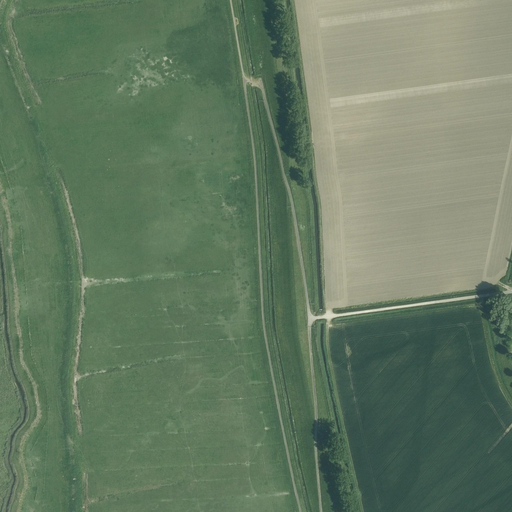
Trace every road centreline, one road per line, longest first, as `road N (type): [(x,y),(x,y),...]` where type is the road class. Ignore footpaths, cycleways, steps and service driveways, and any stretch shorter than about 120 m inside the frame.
road 1 (track): [(279,0),(314,317)]
road 2 (track): [(309,318),(511,291)]
road 3 (track): [(309,327),(348,511)]
